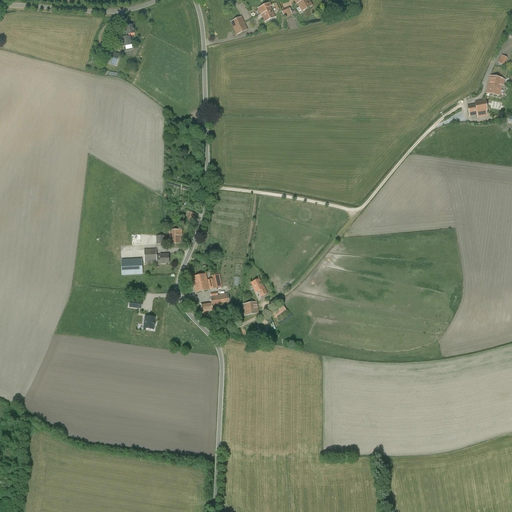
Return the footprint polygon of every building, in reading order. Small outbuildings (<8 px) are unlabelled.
[(309,0),(293,0),(294,1),(295,0),(302,12),(312,6),(309,0)] [(261,15),(264,13),(265,14),(272,10),(270,7),(271,6),(270,3),(258,9),(261,15)] [(281,10),(284,18),(292,15),(289,7),(281,10)] [(261,15),(265,22),(275,17),(272,10),(265,14),(264,13),(261,15)] [(247,30),(241,17),(231,22),(237,35),(247,30)] [(125,27),(126,36),(135,34),(133,25),(125,27)] [(122,38),(123,46),(132,45),(131,36),(122,38)] [(103,56),(108,58),(106,63),(116,66),(120,54),(106,49),(103,56)] [(488,77),(487,86),(491,87),(491,85),(495,86),(495,84),(501,85),(502,80),(488,77)] [(491,87),(487,86),(486,93),(499,96),(501,85),(495,84),(495,86),(491,85),(491,87)] [(122,205),(111,206),(112,235),(109,235),(109,240),(112,240),(112,246),(123,245),(122,205)] [(185,221),(191,223),(194,216),(188,214),(185,221)] [(181,234),(182,234),(181,230),(169,231),(170,244),(181,244),(181,234)] [(132,244),(141,243),(140,234),(131,234),(132,244)] [(156,236),(156,244),(165,244),(165,236),(156,236)] [(144,250),(145,263),(157,262),(157,261),(160,261),(160,264),(169,263),(169,255),(160,255),(160,256),(157,256),(156,250),(144,250)] [(141,259),(121,261),(121,262),(122,270),(122,276),(142,275),(141,259)] [(211,279),(207,280),(206,274),(192,277),(196,293),(209,290),(217,288),(214,275),(210,276),(211,279)] [(252,283),(256,292),(259,291),(261,297),(267,294),(264,287),(263,287),(259,279),(252,283)] [(201,305),(202,315),(213,313),(213,310),(217,309),(217,307),(230,305),(228,294),(217,295),(217,293),(210,294),(211,297),(212,304),(201,305)] [(243,305),(245,316),(259,314),(257,302),(243,305)] [(271,312),(275,317),(277,319),(287,311),(282,304),(271,312)] [(144,329),(145,329),(154,330),(154,326),(155,326),(155,323),(155,322),(155,318),(145,317),(145,325),(144,329)]
